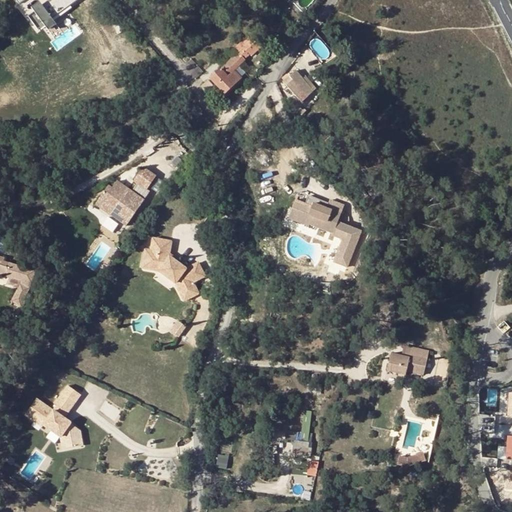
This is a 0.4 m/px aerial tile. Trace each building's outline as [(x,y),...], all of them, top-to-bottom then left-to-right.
[(44,0),(30,7),(41,30),(57,22),(46,0),(44,0)] [(46,0),(55,15),(79,0),(46,0)] [(240,53),(213,80),(227,94),(238,83),(244,77),(238,71),(254,55),(257,57),(262,52),(261,46),(253,38),(248,33),(233,47),(240,53)] [(308,99),(316,91),(296,71),(284,83),(298,97),(302,93),(308,99)] [(205,77),(201,83),(208,90),(213,86),(205,77)] [(238,83),(227,94),(230,96),(240,86),(238,83)] [(194,101),(187,107),(198,117),(204,111),(194,101)] [(378,162),(374,165),(370,160),(368,158),(363,162),(374,176),(381,170),(384,175),(391,170),(387,165),(388,164),(380,152),(374,157),(378,162)] [(378,162),(374,157),(370,160),(374,165),(378,162)] [(107,186),(97,198),(112,209),(109,215),(124,227),(143,202),(142,202),(149,193),(146,192),(156,179),(143,169),(133,182),(136,185),(130,193),(116,182),(111,189),(107,186)] [(312,200),(297,194),(292,206),(301,210),(298,217),(308,221),(309,217),(333,226),(332,228),(343,232),(334,255),(348,259),(361,223),(338,214),(344,198),(331,194),(328,202),(313,197),(312,200)] [(112,209),(97,198),(94,204),(109,215),(112,209)] [(292,206),(289,214),(298,217),(301,210),(292,206)] [(148,249),(142,265),(158,271),(173,286),(179,284),(182,291),(194,288),(204,285),(200,270),(187,274),(171,258),(177,243),(158,237),(154,249),(154,252),(148,249)] [(0,270),(11,275),(3,295),(14,299),(16,294),(14,294),(19,280),(25,265),(0,255),(0,270)] [(173,286),(179,306),(197,301),(194,288),(182,291),(179,284),(173,286)] [(169,325),(159,334),(165,341),(175,331),(169,325)] [(429,352),(412,348),(409,358),(404,357),(392,354),(388,372),(406,376),(407,372),(423,376),(429,352)] [(320,386),(320,381),(315,381),(315,384),(308,384),(308,392),(313,392),(313,395),(322,395),(322,386),(320,386)] [(70,383),(65,390),(77,399),(82,392),(70,383)] [(38,395),(27,411),(36,418),(41,411),(48,416),(44,421),(61,434),(64,431),(68,434),(69,446),(83,445),(82,431),(70,422),(71,420),(65,415),(60,412),(64,407),(69,410),(77,399),(65,390),(56,400),(58,402),(54,407),(38,395)] [(64,407),(60,412),(65,415),(69,410),(64,407)] [(41,411),(36,418),(42,423),(44,421),(48,416),(41,411)] [(312,436),(315,417),(308,417),(305,436),(312,436)] [(309,456),(310,445),(297,442),(296,454),(309,456)] [(423,452),(410,455),(398,455),(398,461),(401,461),(409,461),(417,460),(425,459),(423,452)] [(309,475),(319,475),(319,460),(309,460),(309,475)]
